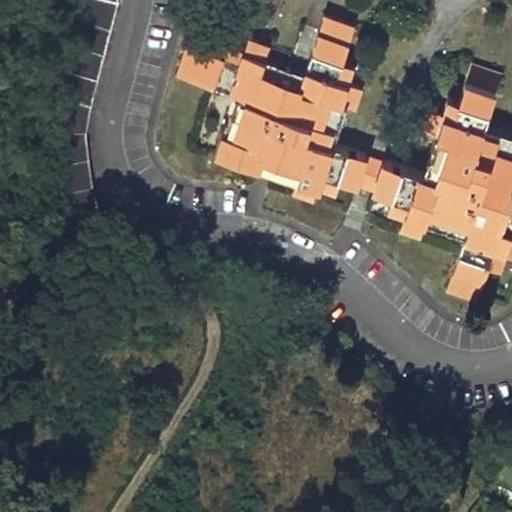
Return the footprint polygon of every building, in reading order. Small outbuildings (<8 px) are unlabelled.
[(86,0),(72,58),(61,97),(57,130),(60,165),(65,197),(76,235),(104,225),(94,190),(90,165),(87,132),(92,102),(119,2),(118,0),(86,0)] [(224,55),(189,43),(179,74),(235,93),(245,96),(241,110),(231,106),(217,150),(258,164),(262,153),(275,158),(272,168),(297,176),(294,190),(315,197),(320,182),(322,172),(340,179),(355,183),(367,153),(333,143),(326,141),(339,100),(346,103),(354,105),(361,84),(348,79),(337,77),(343,58),(354,23),(325,12),(305,71),(303,80),(288,75),(292,65),(265,57),(270,43),(249,37),(244,50),(241,60),(224,55)] [(244,50),(227,45),(224,55),(241,60),(244,50)] [(354,62),(343,58),(337,77),(348,79),(354,62)] [(501,71),(471,61),(458,98),(454,114),(442,110),(429,106),(422,127),(435,132),(427,157),(437,162),(433,175),(423,171),(382,159),(373,189),(390,195),(407,201),(404,212),(400,226),(420,232),(425,219),(451,226),(454,217),(468,222),(465,232),(447,289),(478,298),(489,263),(494,246),(505,249),(511,251),(511,199),(510,198),(511,192),(511,138),(482,128),(485,122),(501,71)] [(305,71),(292,65),(288,75),(303,80),(305,71)] [(245,96),(235,93),(231,106),(241,110),(245,96)] [(458,98),(449,95),(442,110),(454,114),(458,98)] [(346,103),(339,100),(326,141),(333,143),(346,103)] [(511,131),(485,122),(482,128),(511,138),(511,131)] [(262,153),(258,164),(272,168),(275,158),(262,153)] [(382,159),(367,153),(355,183),(373,189),(382,159)] [(437,162),(427,157),(423,171),(433,175),(437,162)] [(340,179),(322,172),(320,182),(337,188),(340,179)] [(407,201),(390,195),(386,206),(404,212),(407,201)] [(454,217),(451,226),(465,232),(468,222),(454,217)] [(505,249),(494,246),(489,263),(499,266),(505,249)]
